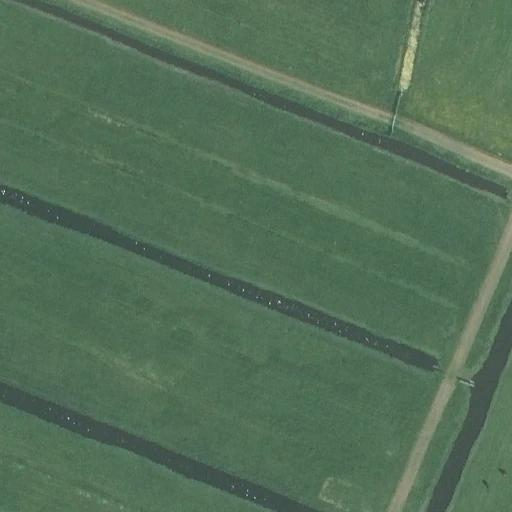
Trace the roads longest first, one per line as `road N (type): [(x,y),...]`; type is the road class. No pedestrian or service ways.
road 1 (track): [(87,0),(511,177)]
road 2 (track): [(400,511),(511,234)]
